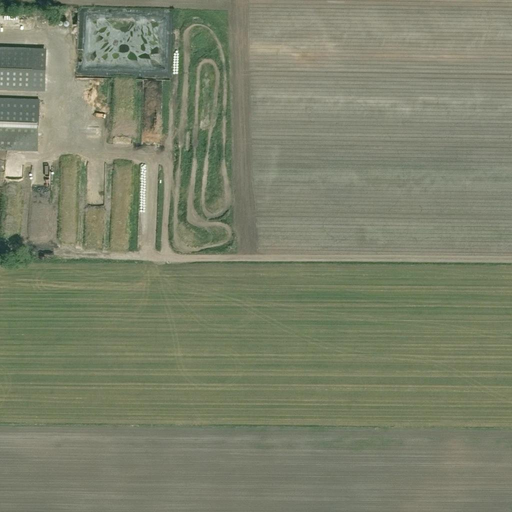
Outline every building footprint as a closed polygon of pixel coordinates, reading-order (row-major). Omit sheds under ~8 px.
[(121,44),(131,48),(134,42),(124,37),(121,44)] [(113,40),(107,42),(108,48),(115,47),(113,40)] [(92,53),(97,45),(91,41),(86,49),(92,53)] [(32,50),(0,48),(0,88),(31,90),(32,50)] [(103,56),(105,62),(117,58),(114,51),(103,56)] [(0,149),(37,151),(39,101),(0,99),(0,149)] [(102,168),(92,168),(93,198),(104,197),(102,168)]
